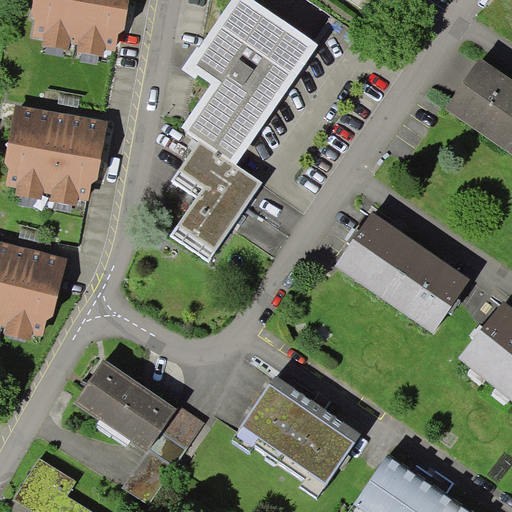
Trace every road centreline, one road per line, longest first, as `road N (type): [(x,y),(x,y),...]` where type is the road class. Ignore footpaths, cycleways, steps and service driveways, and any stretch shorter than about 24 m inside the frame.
road 1 (residential): [(97,304),(193,350),(238,335),(456,24)]
road 2 (residential): [(165,0),(126,234),(97,304)]
road 3 (residential): [(97,304),(0,472)]
